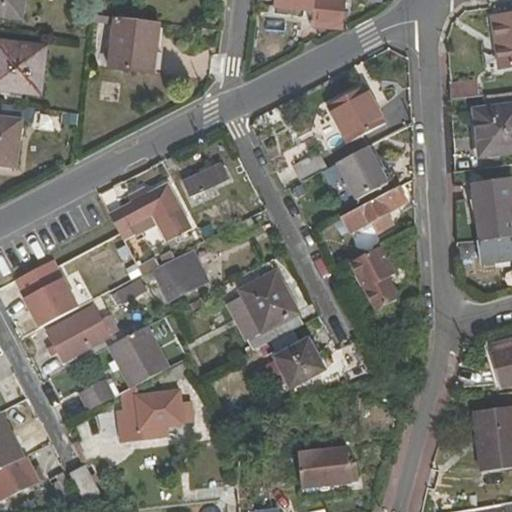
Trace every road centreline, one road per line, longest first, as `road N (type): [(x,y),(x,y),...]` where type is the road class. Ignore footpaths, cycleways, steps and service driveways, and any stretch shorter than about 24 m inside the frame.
road 1 (residential): [(450,317),(430,76),(435,0)]
road 2 (residential): [(232,103),(0,226)]
road 3 (residential): [(333,310),(236,126),(232,103)]
road 4 (residential): [(424,0),(232,103)]
road 5 (unclassified): [(401,511),(450,317)]
road 6 (residential): [(65,447),(0,328)]
